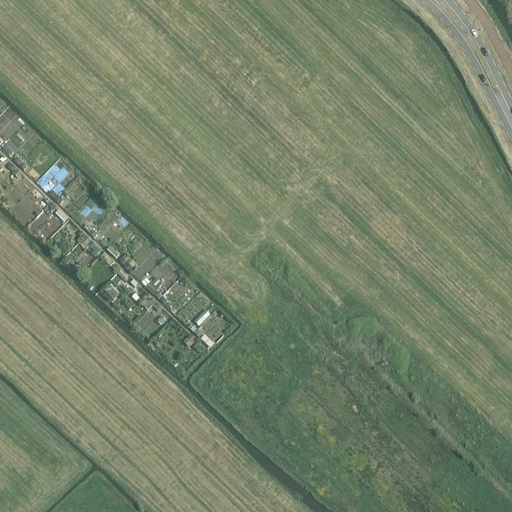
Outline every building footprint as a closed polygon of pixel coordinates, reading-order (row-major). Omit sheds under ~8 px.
[(10,165),(7,168),(12,173),(15,170),(10,165)] [(16,170),(12,174),(18,179),(22,175),(16,170)] [(51,192),(48,195),(53,200),(56,197),(51,192)] [(56,197),(53,200),(58,205),(61,202),(56,197)] [(58,211),(55,214),(63,223),(67,219),(58,211)] [(66,257),(61,261),(66,266),(70,262),(66,257)] [(130,260),(125,267),(129,271),(134,264),(130,260)] [(137,269),(133,273),(142,281),(146,277),(137,269)] [(146,278),(142,282),(146,286),(150,282),(146,278)] [(151,282),(146,288),(153,295),(158,289),(151,282)] [(109,287),(103,292),(110,299),(115,293),(109,287)] [(157,291),(154,295),(159,299),(162,296),(157,291)] [(150,299),(147,302),(152,307),(155,303),(150,299)] [(146,300),(141,305),(148,311),(152,307),(147,302),(146,300)] [(156,304),(152,308),(158,312),(161,309),(156,304)] [(191,326),(188,329),(193,334),(197,330),(191,326)] [(191,336),(186,340),(189,343),(192,346),(197,341),(191,336)] [(204,336),(200,340),(210,350),(214,346),(204,336)]
